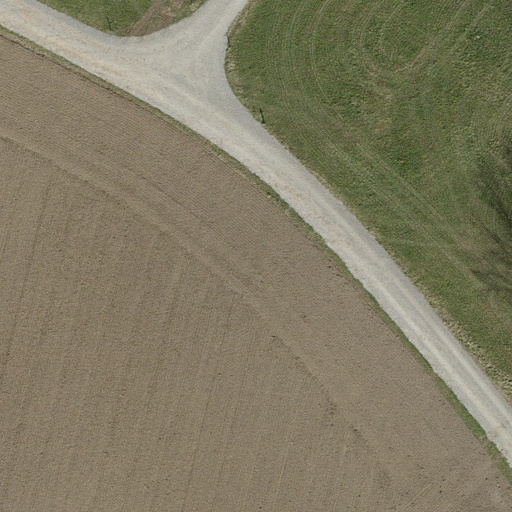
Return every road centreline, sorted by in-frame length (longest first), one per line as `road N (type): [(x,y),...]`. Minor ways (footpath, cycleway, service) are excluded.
road 1 (track): [(511,434),(342,232),(265,165),(173,99),(0,11)]
road 2 (track): [(173,99),(245,0)]
